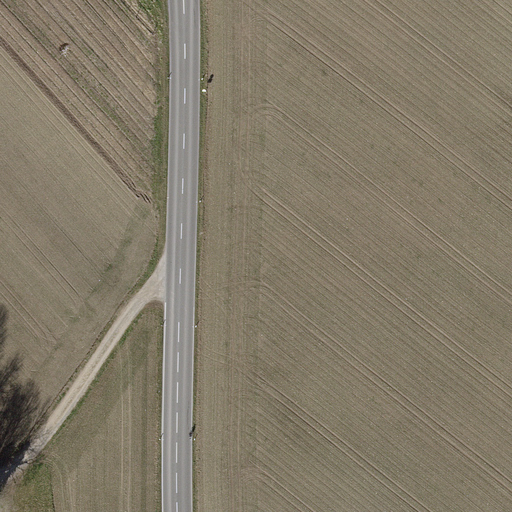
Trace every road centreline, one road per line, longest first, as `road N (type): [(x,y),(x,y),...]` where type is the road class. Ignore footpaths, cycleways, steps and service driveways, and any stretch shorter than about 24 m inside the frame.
road 1 (tertiary): [(181,511),(184,0)]
road 2 (track): [(0,479),(28,459),(177,252)]
